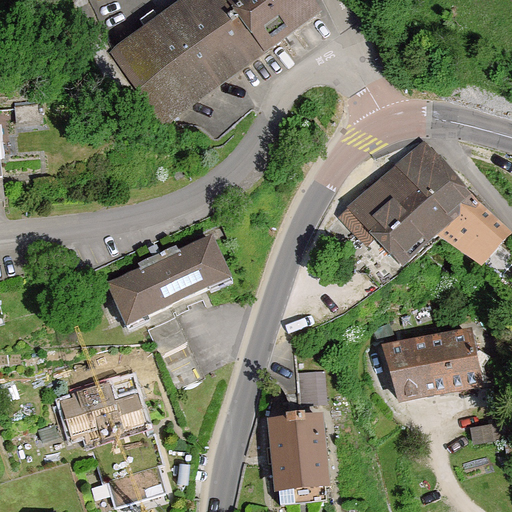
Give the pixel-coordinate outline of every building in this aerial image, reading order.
[(163,129),(312,14),(301,0),(181,0),(107,57),(163,129)] [(507,240),(469,206),(418,150),(340,221),(391,277),(435,238),(476,274),(507,240)] [(130,337),(235,287),(214,243),(109,293),(130,337)] [(484,392),(476,339),(387,352),(394,405),(484,392)] [(71,457),(155,431),(143,394),(116,403),(111,386),(55,403),(71,457)] [(323,507),(316,423),(264,428),(270,511),(323,507)]
